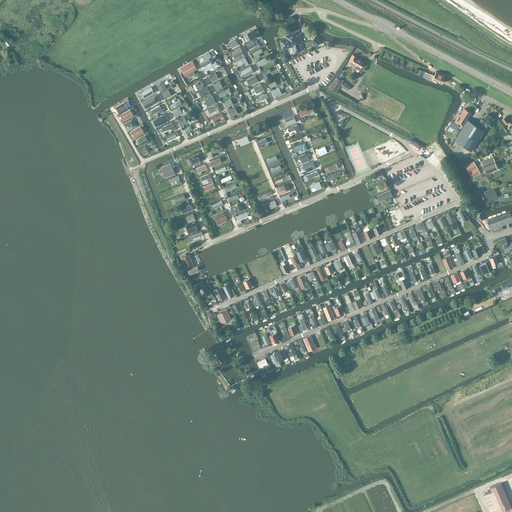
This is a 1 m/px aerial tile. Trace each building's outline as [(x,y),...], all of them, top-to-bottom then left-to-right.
[(254,30),(244,36),(248,41),(257,36),(254,30)] [(299,45),(301,44),(299,35),(296,36),(296,33),(286,36),(287,39),(280,41),(282,49),(293,46),(295,53),(301,51),(299,45)] [(317,46),(320,42),(315,37),(312,41),(317,46)] [(253,40),(246,44),(249,50),(256,46),(253,40)] [(241,45),(233,49),(236,56),(245,52),(244,49),(243,49),(241,45)] [(360,70),(364,62),(356,58),(357,57),(353,54),(349,61),(357,65),(355,68),(360,70)] [(238,63),(247,59),(245,55),(236,59),(238,63)] [(202,64),(211,59),(209,56),(200,60),(202,64)] [(205,64),(208,70),(219,65),(217,60),(205,64)] [(233,70),(237,67),(232,60),(229,62),(233,70)] [(192,61),(180,68),(185,76),(197,69),(192,61)] [(270,66),(262,70),(265,77),(268,76),(267,73),(272,70),(270,66)] [(442,83),(445,76),(436,71),(434,75),(428,73),(424,72),(422,77),(432,81),(433,79),(442,83)] [(212,82),(218,78),(215,72),(209,76),(212,82)] [(255,75),(247,80),(250,86),(258,81),(255,75)] [(336,92),(343,82),(336,77),(329,87),(336,92)] [(198,89),(205,86),(202,80),(195,84),(198,89)] [(223,87),(220,82),(214,85),(217,91),(223,87)] [(261,84),(254,88),(256,94),(264,90),(261,84)] [(281,85),(272,88),(275,94),(283,92),(281,85)] [(169,86),(162,90),(165,96),(172,92),(169,86)] [(208,88),(199,93),(200,96),(203,94),(205,96),(210,93),(208,88)] [(258,99),(265,96),(267,100),(270,99),(268,95),(269,94),(267,91),(256,96),(258,99)] [(159,101),(156,95),(144,102),(147,107),(159,101)] [(212,97),(205,100),(206,103),(208,106),(214,103),(214,102),(215,101),(212,97)] [(180,98),(170,103),(172,107),(182,101),(180,98)] [(227,108),(233,104),(230,99),(224,102),(227,108)] [(117,107),(120,111),(129,105),(127,101),(117,107)] [(209,107),(213,113),(222,108),(218,102),(209,107)] [(312,107),(300,112),(301,117),(314,112),(312,107)] [(176,117),(182,114),(179,108),(173,112),(176,117)] [(232,117),(238,113),(235,108),(229,111),(232,117)] [(130,109),(121,114),(125,120),(133,115),(130,109)] [(454,122),(462,127),(467,120),(471,113),(464,109),(461,114),(460,114),(454,122)] [(169,120),(165,114),(156,119),(159,125),(169,120)] [(488,114),(484,121),(482,119),(479,124),(484,127),(486,123),(491,126),(496,119),(488,114)] [(185,117),(178,121),(181,126),(188,123),(185,117)] [(309,121),(316,119),(315,117),(303,119),(305,127),(310,125),(309,121)] [(132,120),(124,124),(125,128),(130,125),(132,128),(135,126),(132,120)] [(467,120),(462,127),(463,127),(455,140),(471,151),(484,131),(467,120)] [(310,127),(312,131),(325,126),(324,122),(310,127)] [(172,123),(161,128),(164,132),(171,128),(171,129),(172,129),(173,131),(176,130),(172,123)] [(187,135),(190,134),(189,130),(193,128),(192,123),(184,126),(187,135)] [(288,126),(290,132),(300,129),(298,123),(288,126)] [(176,130),(166,134),(167,139),(177,135),(176,130)] [(300,136),(304,135),(303,132),(293,135),(294,140),(301,138),(300,136)] [(141,145),(148,141),(145,136),(138,140),(141,145)] [(408,144),(414,147),(412,149),(416,152),(421,145),(411,139),(408,144)] [(299,151),(307,148),(304,141),(296,145),(299,151)] [(319,154),(328,150),(325,143),(316,147),(319,154)] [(140,147),(143,153),(149,150),(146,144),(140,147)] [(303,161),(309,158),(306,151),(300,154),(303,161)] [(486,174),(498,169),(493,158),(482,162),(486,174)] [(311,160),(301,166),(303,171),(314,165),(311,160)] [(474,161),(466,166),(473,178),(481,173),(474,161)] [(171,164),(162,168),(166,177),(175,174),(171,164)] [(169,177),(171,184),(178,181),(179,183),(182,182),(179,173),(169,177)] [(236,182),(225,186),(227,190),(241,184),(239,179),(236,180),(236,182)] [(321,179),(310,182),(312,188),(322,185),(321,179)] [(381,191),(388,188),(385,182),(378,185),(381,191)] [(174,191),(177,190),(178,191),(184,189),(183,183),(173,185),(174,191)] [(279,194),(286,191),(284,185),(276,188),(279,194)] [(497,189),(488,193),(491,200),(500,195),(497,189)] [(390,190),(377,195),(379,202),(392,196),(390,190)] [(242,191),(229,195),(230,199),(240,196),(241,198),(244,197),(242,191)] [(216,192),(206,196),(206,199),(208,201),(216,197),(216,198),(218,197),(216,192)] [(181,205),(183,211),(190,208),(189,206),(192,205),(190,202),(181,205)] [(238,205),(231,208),(233,214),(240,211),(238,205)] [(454,215),(458,214),(460,220),(466,218),(462,208),(455,210),(455,208),(453,209),(454,215)] [(251,209),(233,217),(237,226),(256,218),(251,209)] [(446,211),(451,222),(454,221),(449,209),(446,211)] [(223,211),(214,215),(218,224),(227,221),(223,211)] [(511,217),(510,213),(508,214),(488,222),(491,229),(511,220),(511,217)] [(186,217),(188,223),(195,220),(193,214),(186,217)] [(440,227),(446,225),(442,215),(437,217),(440,227)] [(385,219),(387,225),(383,226),(384,229),(392,227),(389,217),(385,219)] [(425,220),(429,227),(435,224),(432,217),(425,220)] [(189,230),(198,227),(196,220),(187,223),(189,230)] [(413,236),(417,234),(413,223),(408,225),(413,236)] [(379,226),(373,228),(376,235),(382,233),(379,226)] [(400,241),(407,239),(405,228),(397,230),(400,241)] [(370,229),(364,232),(367,239),(373,237),(370,229)] [(350,230),(344,234),(346,238),(345,238),(349,246),(356,242),(350,230)] [(359,230),(352,233),(357,244),(364,241),(359,230)] [(506,238),(500,240),(502,246),(504,246),(507,253),(507,254),(511,252),(511,250),(511,249),(511,237),(511,238),(511,239),(511,242),(508,244),(506,238)] [(326,242),(328,249),(335,246),(332,239),(326,242)] [(370,246),(374,256),(380,253),(376,243),(370,246)] [(475,256),(481,254),(477,246),(471,249),(475,256)] [(354,250),(358,258),(363,256),(358,247),(354,250)] [(361,249),(364,257),(370,255),(367,247),(361,249)] [(455,251),(458,258),(455,259),(457,264),(465,262),(460,249),(455,251)] [(349,252),(345,254),(349,263),(353,261),(349,252)] [(185,254),(180,256),(186,269),(194,266),(189,255),(186,256),(185,254)] [(496,256),(490,258),(493,266),(499,264),(496,256)] [(340,258),(334,260),(336,267),(343,264),(340,258)] [(437,260),(441,271),(446,269),(442,258),(437,260)] [(450,258),(444,261),(447,268),(454,266),(450,258)] [(477,262),(469,264),(470,267),(475,266),(478,278),(481,277),(477,262)] [(321,279),(326,277),(321,263),(316,265),(321,279)] [(280,266),(284,273),(289,271),(286,264),(280,266)] [(325,267),(328,274),(334,272),(331,264),(325,267)] [(269,277),(272,276),(269,266),(264,267),(265,273),(262,274),(264,281),(269,279),(269,277)] [(258,268),(254,269),(255,274),(253,274),(254,279),(258,278),(259,282),(262,281),(258,268)] [(308,278),(315,276),(314,269),(307,270),(308,278)] [(470,279),(469,276),(466,269),(460,272),(463,279),(464,279),(465,281),(470,279)] [(225,272),(217,275),(228,301),(237,297),(228,277),(225,272)] [(457,272),(451,275),(454,282),(460,280),(457,272)] [(404,274),(400,275),(400,278),(402,287),(409,286),(406,276),(404,276),(404,274)] [(293,283),(294,287),(297,285),(294,275),(287,278),(289,284),(293,283)] [(297,278),(302,289),(308,286),(303,275),(297,278)] [(511,277),(501,282),(504,289),(511,285),(511,277)] [(391,279),(395,289),(399,287),(395,278),(391,279)] [(432,281),(433,285),(436,284),(438,291),(444,289),(439,278),(432,281)] [(243,281),(246,287),(247,288),(252,286),(249,279),(243,281)] [(385,291),(382,292),(383,296),(391,293),(387,282),(383,284),(385,291)] [(427,284),(429,287),(428,288),(433,299),(436,298),(430,282),(427,284)] [(271,291),(274,290),(275,294),(278,293),(277,285),(270,286),(271,291)] [(205,286),(199,289),(203,297),(209,293),(205,286)] [(421,286),(414,288),(415,292),(418,291),(421,299),(425,298),(421,286)] [(220,287),(214,290),(219,300),(225,298),(220,287)] [(378,287),(370,290),(373,298),(381,295),(378,287)] [(257,291),(253,293),(258,302),(262,300),(257,291)] [(359,299),(353,302),(356,309),(362,307),(359,299)] [(232,305),(235,313),(241,310),(238,303),(232,305)] [(373,306),(376,318),(380,317),(378,311),(381,309),(380,304),(373,306)] [(329,305),(322,308),(327,321),(334,318),(329,305)] [(340,306),(334,308),(337,315),(343,313),(340,306)] [(227,310),(218,314),(222,323),(227,321),(226,319),(230,318),(227,310)] [(318,326),(314,316),(310,317),(310,319),(313,325),(309,327),(310,329),(318,326)] [(344,318),(350,335),(354,334),(348,316),(344,318)] [(340,321),(333,322),(335,330),(339,329),(340,335),(342,334),(340,321)] [(288,328),(291,335),(297,333),(294,325),(288,328)] [(267,333),(262,335),(266,343),(271,341),(267,333)] [(275,334),(270,336),(273,343),(279,341),(275,334)] [(311,336),(304,338),(308,347),(312,346),(312,347),(315,346),(311,336)] [(303,350),(307,349),(303,337),(299,338),(303,350)] [(254,347),(262,345),(260,338),(252,341),(254,347)] [(290,341),(295,359),(299,357),(294,340),(290,341)] [(283,349),(276,352),(280,360),(286,358),(283,349)] [(259,366),(269,362),(266,355),(257,358),(259,366)] [(501,483),(490,488),(491,492),(484,495),(490,511),(502,511),(511,508),(501,483)]
